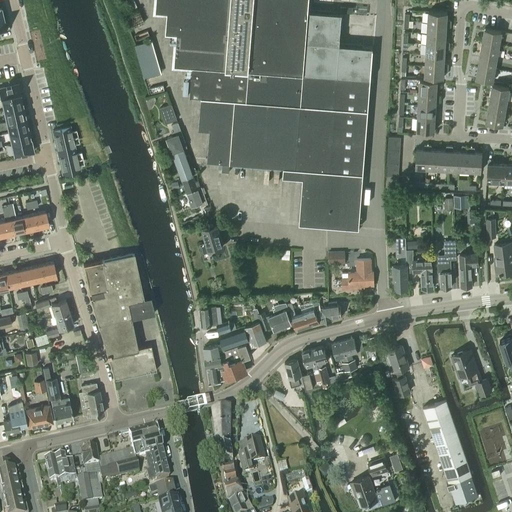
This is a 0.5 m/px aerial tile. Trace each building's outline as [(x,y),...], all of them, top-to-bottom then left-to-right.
[(299,223),(359,228),(372,46),(340,44),(342,13),(340,12),(308,10),(308,0),(156,0),(156,9),(167,10),(165,31),(176,32),(174,63),(192,64),(190,97),(201,98),(199,129),(210,130),(207,161),(223,162),(222,172),(229,172),(230,163),(283,167),(282,177),(302,178),(299,223)] [(451,24),(451,20),(446,18),(447,12),(428,11),(428,22),(451,24)] [(445,34),(446,28),(451,27),(451,24),(428,22),(427,33),(445,34)] [(499,43),(501,31),(484,27),(482,41),(499,43)] [(450,45),(450,42),(445,40),(445,34),(427,33),(426,44),(450,45)] [(497,56),(499,43),(482,41),(480,53),(497,56)] [(444,56),(444,50),(449,49),(450,45),(426,44),(426,55),(444,56)] [(494,68),(497,56),(480,53),(478,65),(494,68)] [(448,67),(449,64),(444,62),(444,56),(426,55),(425,65),(448,67)] [(443,78),(443,71),(448,70),(448,67),(425,65),(424,77),(443,78)] [(492,81),(494,68),(478,65),(475,78),(492,81)] [(435,94),(436,81),(419,80),(419,93),(435,94)] [(0,87),(0,94),(1,99),(21,95),(18,83),(0,87)] [(506,100),(508,87),(491,84),(489,97),(506,100)] [(434,106),(435,94),(419,93),(418,105),(434,106)] [(1,99),(4,110),(22,106),(20,95),(21,95),(1,99)] [(504,112),(506,100),(489,97),(487,109),(504,112)] [(165,124),(177,120),(171,104),(160,108),(165,124)] [(434,118),(434,106),(418,105),(417,117),(434,118)] [(25,117),(22,106),(4,110),(6,121),(25,117)] [(502,125),(504,112),(487,109),(485,122),(502,125)] [(9,132),(27,128),(25,117),(6,121),(9,132)] [(433,131),(434,118),(417,117),(416,130),(433,131)] [(172,152),(183,148),(186,147),(178,122),(172,125),(175,135),(167,138),(172,152)] [(53,130),(55,141),(72,137),(70,126),(53,130)] [(27,128),(9,132),(11,144),(30,139),(27,128)] [(75,148),(72,137),(55,141),(58,152),(75,148)] [(30,139),(11,144),(14,155),(20,154),(20,155),(27,154),(27,152),(33,151),(31,139),(30,139)] [(426,168),(428,145),(424,144),(422,149),(416,148),(415,167),(426,168)] [(437,168),(438,150),(431,149),(430,145),(428,145),(426,168),(437,168)] [(448,169),(449,146),(446,146),(444,150),(438,150),(437,168),(448,169)] [(458,170),(460,151),(453,151),(452,146),(449,146),(448,169),(458,170)] [(469,170),(471,147),(468,147),(466,152),(460,151),(458,170),(469,170)] [(481,171),(481,153),(475,152),(474,148),(471,147),(469,170),(481,171)] [(58,152),(60,163),(77,159),(75,148),(58,152)] [(185,156),(183,148),(172,152),(177,166),(187,162),(191,161),(189,155),(185,156)] [(80,170),(77,159),(60,163),(63,174),(80,170)] [(190,169),(187,162),(177,166),(182,179),(193,175),(197,174),(195,167),(190,169)] [(503,182),(504,165),(488,164),(487,181),(503,182)] [(511,182),(511,164),(504,165),(503,182),(511,182)] [(196,182),(193,175),(182,179),(186,192),(201,187),(198,181),(196,182)] [(172,190),(180,187),(178,181),(170,183),(172,190)] [(202,189),(202,187),(201,188),(201,187),(186,192),(191,207),(200,204),(201,207),(208,204),(207,201),(206,201),(202,189)] [(454,207),(469,207),(469,195),(454,195),(454,207)] [(430,198),(419,199),(419,208),(430,207),(430,198)] [(445,209),(453,209),(453,198),(444,198),(445,209)] [(13,206),(7,207),(13,233),(25,230),(22,216),(16,217),(13,206)] [(211,206),(204,208),(207,217),(213,213),(211,206)] [(5,220),(0,220),(0,227),(2,235),(13,233),(7,207),(2,208),(5,220)] [(45,210),(33,213),(36,227),(48,225),(45,210)] [(33,213),(22,216),(25,230),(36,227),(33,213)] [(199,216),(193,218),(195,224),(201,222),(199,216)] [(495,219),(487,219),(487,237),(496,237),(495,219)] [(189,220),(183,223),(186,229),(191,226),(189,220)] [(206,243),(199,245),(203,260),(212,258),(216,253),(215,250),(222,248),(216,226),(202,229),(206,243)] [(396,246),(406,246),(406,238),(396,238),(396,246)] [(451,287),(450,263),(450,259),(456,259),(455,240),(444,241),(444,254),(436,254),(437,272),(438,279),(440,279),(441,287),(451,287)] [(496,275),(511,272),(511,252),(511,242),(494,244),(496,262),(494,262),(496,275)] [(344,252),(329,252),(329,256),(331,255),(332,263),(344,263),(344,252)] [(120,256),(83,263),(88,291),(90,291),(91,295),(89,296),(107,352),(106,352),(107,355),(108,355),(115,379),(156,370),(150,345),(137,348),(131,317),(154,312),(150,296),(142,298),(132,253),(125,255),(125,253),(119,254),(120,256)] [(459,254),(460,271),(461,287),(471,286),(471,265),(477,265),(477,253),(464,254),(459,254)] [(417,260),(412,260),(413,272),(421,272),(421,288),(433,288),(431,259),(428,259),(428,257),(417,257),(417,260)] [(349,277),(342,277),(342,288),(358,288),(358,285),(373,284),(373,271),(371,271),(370,260),(356,260),(357,272),(349,272),(349,277)] [(44,279),(57,276),(55,271),(53,262),(41,264),(44,279)] [(32,281),(44,279),(41,264),(29,267),(32,281)] [(393,289),(407,289),(407,272),(407,266),(393,266),(393,289)] [(20,284),(32,281),(29,267),(17,270),(20,284)] [(8,287),(20,284),(17,270),(5,273),(8,287)] [(8,287),(5,273),(0,273),(0,293),(9,291),(8,287)] [(37,310),(41,308),(50,306),(48,300),(35,304),(37,310)] [(54,317),(69,312),(65,300),(50,304),(54,317)] [(320,302),(299,303),(303,312),(303,314),(308,327),(319,323),(318,317),(322,316),(320,308),(321,307),(320,302)] [(321,307),(320,308),(322,316),(322,322),(332,321),(331,317),(342,316),(341,305),(337,305),(336,302),(328,303),(329,306),(321,307)] [(269,316),(269,317),(270,320),(274,330),(291,323),(286,311),(288,310),(285,304),(278,304),(274,306),(275,308),(273,309),(275,314),(269,316)] [(201,326),(202,326),(216,325),(219,334),(231,330),(228,321),(218,324),(216,306),(200,308),(199,308),(201,326)] [(257,308),(252,309),(254,323),(259,321),(261,320),(264,329),(270,327),(268,321),(270,320),(269,317),(269,316),(267,317),(264,311),(259,312),(257,308)] [(58,329),(73,324),(69,312),(54,317),(58,329)] [(303,312),(292,316),(293,318),(292,318),(296,331),(297,331),(308,327),(303,314),(303,312)] [(16,315),(20,329),(28,327),(25,313),(16,315)] [(0,336),(0,327),(11,325),(9,316),(0,318),(0,336),(1,336),(0,336)] [(254,323),(244,326),(244,327),(250,340),(252,345),(267,340),(259,321),(254,323)] [(244,327),(220,336),(221,341),(227,340),(229,349),(250,340),(244,327)] [(48,337),(58,334),(56,328),(46,331),(48,337)] [(348,360),(353,359),(351,353),(358,351),(354,337),(343,340),(348,360)] [(511,339),(511,337),(499,341),(507,366),(511,364),(511,339)] [(205,347),(204,348),(205,359),(230,355),(229,349),(227,340),(221,341),(222,344),(222,345),(205,347)] [(230,355),(205,359),(207,367),(218,366),(218,368),(219,372),(221,372),(221,374),(223,374),(225,380),(247,371),(246,370),(247,370),(247,369),(246,366),(247,366),(245,358),(251,356),(249,351),(253,349),(252,345),(250,340),(229,349),(230,355)] [(348,360),(343,340),(331,343),(335,358),(342,356),(344,361),(348,360)] [(322,366),(321,362),(328,360),(324,345),(313,349),(321,380),(321,381),(323,387),(331,384),(326,365),(322,366)] [(403,375),(402,370),(409,367),(402,345),(388,350),(395,372),(396,371),(398,377),(393,379),(398,395),(410,391),(405,375),(403,375)] [(321,380),(313,349),(301,352),(305,366),(312,364),(314,370),(315,374),(314,374),(316,382),(321,381),(321,380)] [(470,349),(452,356),(459,377),(466,375),(472,372),(476,383),(480,395),(492,390),(487,378),(481,380),(470,349)] [(36,351),(25,353),(27,365),(38,363),(36,351)] [(21,353),(14,355),(14,359),(18,362),(22,361),(21,353)] [(430,356),(421,358),(423,368),(433,365),(430,356)] [(291,386),(300,384),(298,376),(302,375),(297,359),(285,362),(291,386)] [(352,373),(354,373),(353,369),(357,367),(355,360),(349,361),(352,373)] [(344,379),(348,377),(348,375),(352,373),(349,361),(342,363),(344,371),(342,371),(344,379)] [(218,366),(207,367),(209,383),(225,380),(223,374),(221,374),(221,372),(219,372),(218,368),(218,366)] [(42,368),(49,399),(60,396),(56,377),(51,378),(48,367),(42,368)] [(3,374),(5,387),(17,385),(15,373),(3,374)] [(305,389),(313,387),(309,373),(302,375),(305,389)] [(36,392),(46,390),(44,379),(34,381),(36,392)] [(95,383),(81,385),(82,391),(79,392),(83,415),(90,413),(91,416),(103,413),(99,390),(97,391),(95,383)] [(59,396),(50,398),(55,422),(73,418),(69,397),(60,399),(59,396)] [(476,490),(446,399),(423,407),(448,483),(447,483),(448,488),(450,488),(451,490),(455,502),(478,494),(476,490)] [(18,427),(27,425),(24,409),(24,410),(22,400),(7,406),(8,412),(9,418),(3,419),(6,432),(19,429),(18,427)] [(28,427),(52,423),(49,405),(24,409),(27,425),(28,427)] [(216,444),(230,443),(230,406),(212,409),(216,444)] [(127,432),(131,446),(158,439),(155,425),(127,432)] [(361,440),(361,442),(361,444),(362,445),(364,446),(366,446),(368,445),(369,444),(370,443),(370,441),(369,439),(368,438),(367,437),(365,437),(363,437),(362,438),(361,440)] [(243,472),(253,470),(252,463),(264,460),(259,438),(254,439),(238,443),(241,454),(239,454),(243,472)] [(149,455),(148,453),(161,449),(158,439),(131,446),(132,450),(134,457),(145,454),(146,456),(149,455)] [(220,462),(233,460),(230,445),(217,446),(220,462)] [(83,467),(98,464),(95,447),(80,451),(83,467)] [(156,481),(168,478),(161,449),(148,453),(149,455),(146,456),(150,476),(154,475),(156,481)] [(132,450),(98,459),(100,469),(115,465),(134,459),(134,457),(132,450)] [(397,453),(389,456),(395,471),(402,468),(397,453)] [(54,457),(59,479),(75,475),(72,459),(66,460),(64,454),(54,457)] [(60,482),(59,479),(54,457),(44,459),(49,481),(56,480),(58,488),(60,488),(60,485),(60,484),(60,483),(60,482)] [(372,476),(388,471),(383,457),(367,462),(372,476)] [(118,477),(138,472),(134,459),(115,465),(118,477)] [(27,511),(23,492),(17,468),(10,470),(9,464),(0,465),(0,501),(2,511),(27,511)] [(236,481),(234,464),(223,466),(226,484),(224,484),(228,500),(243,494),(237,481),(236,481)] [(499,469),(491,471),(493,477),(501,474),(499,469)] [(82,503),(101,499),(98,484),(102,484),(100,475),(77,479),(82,503)] [(374,491),(369,475),(351,482),(354,490),(356,489),(362,505),(377,499),(380,498),(382,505),(395,500),(390,483),(377,488),(377,490),(374,491)] [(158,500),(175,495),(171,483),(154,487),(148,489),(149,492),(150,498),(157,496),(158,500)] [(229,501),(233,511),(247,511),(253,510),(245,495),(229,501)] [(308,511),(302,495),(288,500),(291,511),(308,511)] [(176,511),(179,511),(176,499),(158,503),(160,511),(176,511)]
